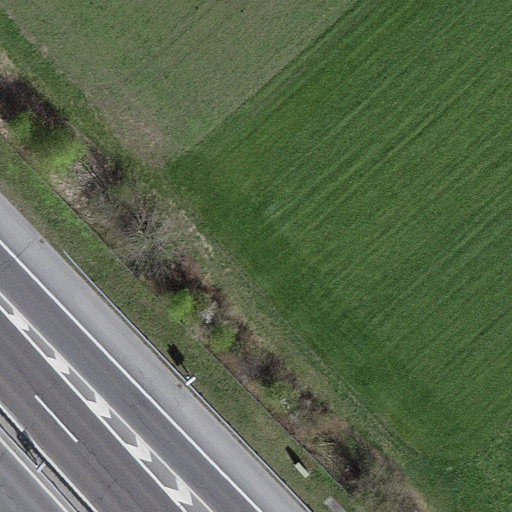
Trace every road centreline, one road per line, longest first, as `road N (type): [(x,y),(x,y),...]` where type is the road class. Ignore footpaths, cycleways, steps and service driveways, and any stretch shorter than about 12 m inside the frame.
road 1 (motorway): [(229,511),(0,288)]
road 2 (motorway): [(152,511),(0,339)]
